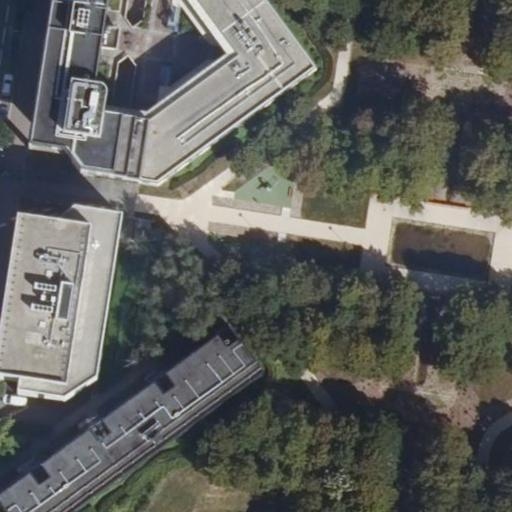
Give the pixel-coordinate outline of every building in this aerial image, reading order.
[(49,0),(49,2),(64,20),(44,36),(32,109),(58,142),(63,138),(76,156),(71,160),(80,171),(95,173),(106,101),(104,91),(99,85),(96,85),(101,44),(113,46),(116,25),(104,24),(107,0),(49,0)] [(269,0),(184,0),(212,36),(217,31),(230,50),(239,51),(247,45),(254,55),(244,63),(240,57),(232,56),(212,70),(207,64),(163,95),(168,102),(146,118),(137,179),(158,182),(319,66),(269,0)] [(64,20),(49,2),(44,36),(64,20)] [(64,151),(58,142),(32,109),(27,146),(64,151)] [(63,138),(58,142),(64,151),(71,160),(76,156),(63,138)] [(120,213),(71,205),(55,217),(54,221),(17,214),(6,281),(13,282),(9,307),(2,306),(0,318),(0,375),(17,378),(15,389),(44,394),(66,380),(84,266),(111,271),(120,213)] [(150,218),(138,216),(134,241),(146,244),(150,218)] [(111,271),(84,266),(66,380),(44,394),(63,397),(95,376),(111,271)] [(13,282),(6,281),(2,306),(9,307),(13,282)] [(239,337),(229,324),(217,334),(226,347),(239,337)] [(226,347),(217,334),(163,373),(173,386),(162,393),(153,380),(99,420),(108,432),(99,439),(90,426),(38,464),(47,477),(37,484),(28,471),(0,492),(0,506),(4,511),(68,511),(74,508),(263,371),(239,337),(226,347)] [(173,386),(163,373),(153,380),(162,393),(173,386)] [(108,432),(99,420),(90,426),(99,439),(108,432)] [(47,477),(38,464),(28,471),(37,484),(47,477)]
